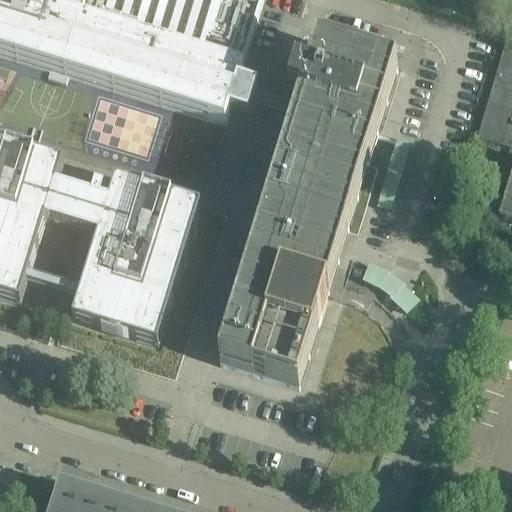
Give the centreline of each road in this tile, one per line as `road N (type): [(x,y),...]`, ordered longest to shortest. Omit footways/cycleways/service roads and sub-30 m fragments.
road 1 (residential): [(276,511),(30,436),(0,411)]
road 2 (unclassified): [(387,511),(451,327),(511,279)]
